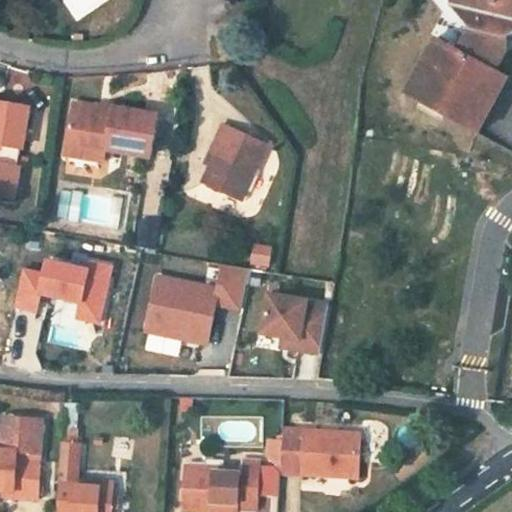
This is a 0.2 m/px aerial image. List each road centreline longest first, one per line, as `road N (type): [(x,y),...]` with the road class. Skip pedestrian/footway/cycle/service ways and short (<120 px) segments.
road 1 (residential): [(511,447),(457,411),(363,393),(87,384),(0,373)]
road 2 (residential): [(0,42),(55,57),(111,57),(148,46),(173,0)]
